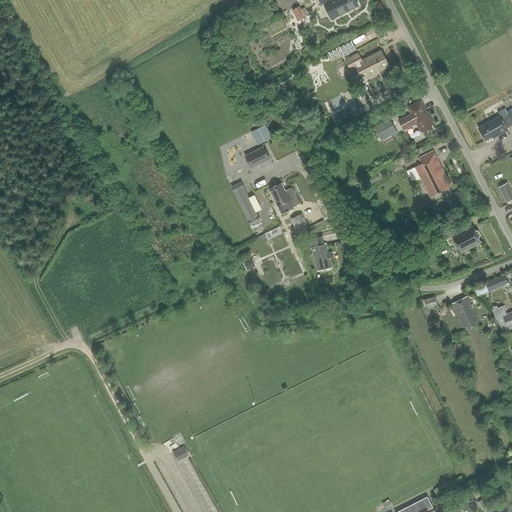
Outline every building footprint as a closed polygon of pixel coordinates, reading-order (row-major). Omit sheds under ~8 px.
[(312,0),(313,0),(324,0),(326,3),(323,4),(324,4),(331,19),(358,6),(354,0),(312,0)] [(304,17),(299,7),(292,10),(297,21),(304,17)] [(277,31),(289,25),(285,18),(273,23),(277,31)] [(343,45),(339,48),(344,56),(348,54),(343,45)] [(363,80),(389,66),(381,51),(362,61),(358,54),(345,60),(350,70),(356,67),(363,80)] [(430,125),(433,124),(420,101),(407,108),(411,114),(399,120),(405,131),(416,124),(421,132),(423,131),(425,133),(432,129),(430,125)] [(500,117),(478,129),(485,141),(495,135),(496,137),(507,131),(506,129),(511,125),(511,109),(507,113),(508,114),(501,118),(500,117)] [(378,135),(393,126),(389,119),(381,123),(375,126),(374,127),(374,128),(378,135)] [(266,125),(258,129),(264,141),(272,138),(266,125)] [(251,169),(269,159),(263,147),(245,156),(251,169)] [(422,164),(416,167),(416,168),(416,167),(434,195),(439,193),(451,187),(436,157),(422,164)] [(240,182),(230,187),(250,226),(260,221),(258,217),(253,219),(237,189),(242,186),(240,182)] [(511,198),(511,190),(508,182),(499,186),(507,201),(511,198)] [(281,184),(269,190),(277,206),(282,214),(286,212),(286,213),(289,212),(288,211),(292,209),(293,210),(292,208),(289,200),(290,200),(285,191),(281,184)] [(68,214),(64,206),(58,209),(62,216),(68,214)] [(306,221),(294,227),(298,234),(306,230),(309,229),(306,221)] [(455,242),(461,252),(481,242),(478,237),(479,237),(480,235),(478,231),(476,230),(475,231),(473,227),(458,234),(455,229),(444,234),(450,245),(455,242)] [(331,266),(330,259),(333,258),(332,252),(328,253),(326,244),(324,245),(322,237),(304,241),(306,249),(312,248),(317,269),(321,268),(321,271),(329,269),(329,266),(331,266)] [(347,240),(337,243),(339,252),(350,249),(347,240)] [(252,259),(244,263),(247,271),(255,267),(252,259)] [(489,292),(508,284),(504,275),(485,283),(489,292)] [(328,289),(325,298),(333,301),(337,293),(328,289)] [(426,308),(437,305),(434,297),(423,301),(426,308)] [(474,322),(478,320),(466,297),(451,305),(463,328),(466,326),(468,329),(476,325),(474,322)] [(502,331),(511,326),(511,312),(506,315),(503,306),(492,310),(496,320),(497,320),(502,331)] [(461,343),(457,344),(463,357),(466,356),(461,343)] [(178,462),(188,456),(183,446),(173,452),(178,462)] [(427,497),(397,511),(423,511),(432,507),(427,497)] [(492,511),(484,499),(477,503),(482,510),(483,509),(485,511),(492,511)]
